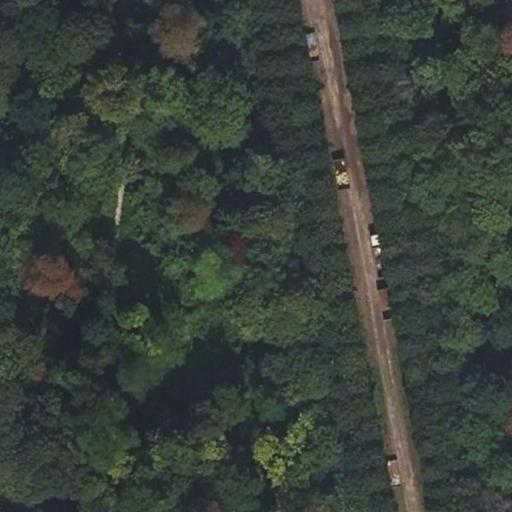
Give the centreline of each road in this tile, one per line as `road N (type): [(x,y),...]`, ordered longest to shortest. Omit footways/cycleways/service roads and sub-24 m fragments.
road 1 (track): [(103,0),(123,115),(113,203),(119,380),(153,511)]
road 2 (track): [(223,0),(245,102),(240,120),(206,142),(195,139),(189,121),(171,24),(142,0)]
